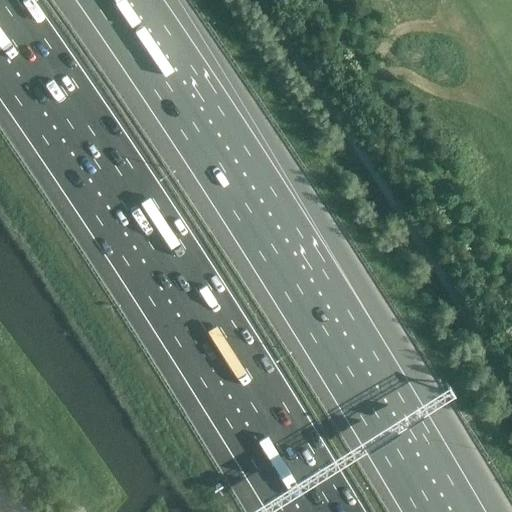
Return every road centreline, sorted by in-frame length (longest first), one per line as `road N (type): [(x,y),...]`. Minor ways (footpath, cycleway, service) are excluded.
road 1 (motorway): [(425,511),(297,298),(99,0)]
road 2 (motorway): [(0,7),(325,511)]
